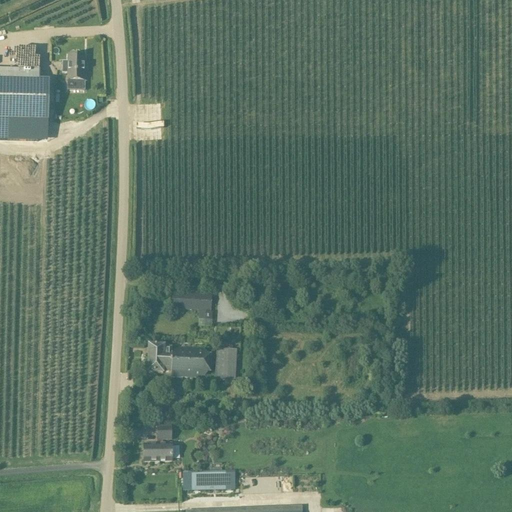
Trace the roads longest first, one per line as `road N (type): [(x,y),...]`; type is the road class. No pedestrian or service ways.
road 1 (unclassified): [(107,465),(122,166),(112,0)]
road 2 (unclassified): [(316,500),(104,510)]
